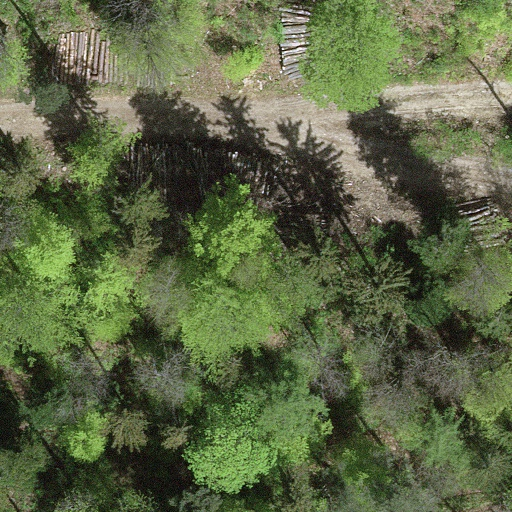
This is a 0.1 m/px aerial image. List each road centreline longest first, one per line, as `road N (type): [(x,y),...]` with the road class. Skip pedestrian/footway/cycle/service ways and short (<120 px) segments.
road 1 (track): [(126,113),(511,187)]
road 2 (track): [(126,113),(511,88)]
road 3 (track): [(360,511),(511,492)]
road 4 (track): [(0,116),(126,113)]
